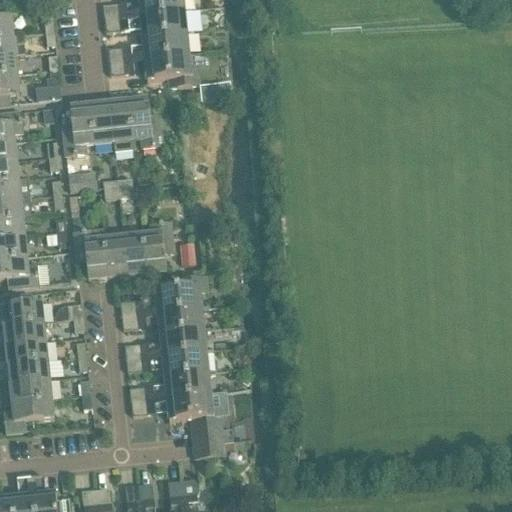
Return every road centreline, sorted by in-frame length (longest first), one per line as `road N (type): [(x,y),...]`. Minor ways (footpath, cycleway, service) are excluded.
road 1 (residential): [(123,459),(105,288)]
road 2 (residential): [(0,472),(123,459)]
